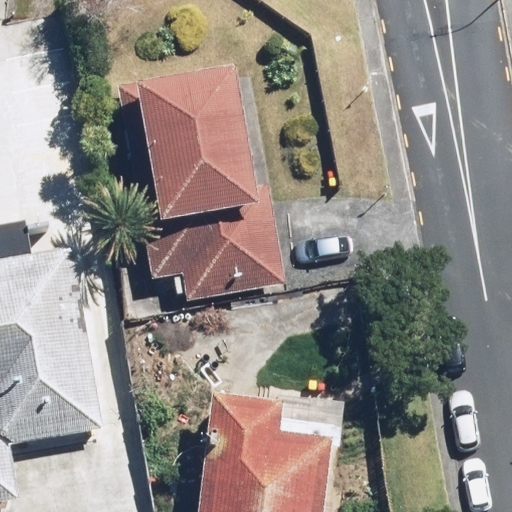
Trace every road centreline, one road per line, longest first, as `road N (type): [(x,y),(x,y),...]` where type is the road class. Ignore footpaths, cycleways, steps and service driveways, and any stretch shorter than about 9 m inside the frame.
road 1 (residential): [(485,315),(439,195),(400,0)]
road 2 (residential): [(469,0),(500,174),(485,315)]
road 3 (residential): [(485,315),(511,440)]
